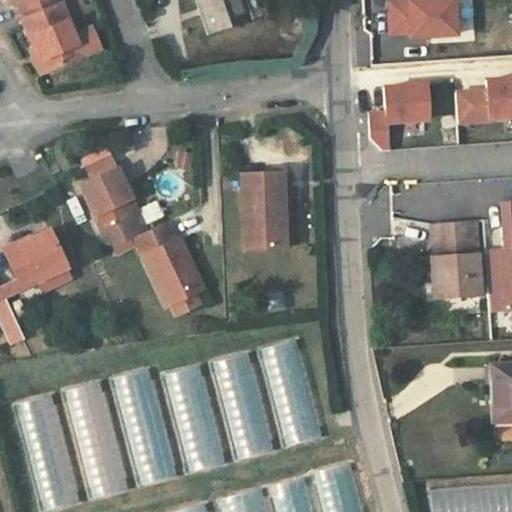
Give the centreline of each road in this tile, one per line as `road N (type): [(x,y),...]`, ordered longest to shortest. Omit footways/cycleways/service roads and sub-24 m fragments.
road 1 (unclassified): [(335,166),(347,331),(391,511)]
road 2 (residential): [(149,103),(335,81)]
road 3 (residential): [(335,166),(511,157)]
road 4 (residential): [(22,114),(149,103)]
